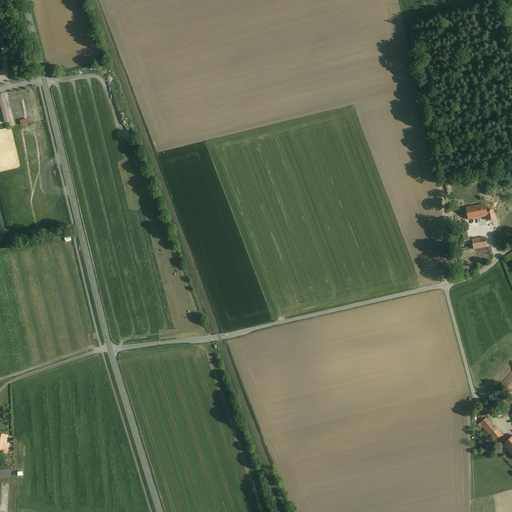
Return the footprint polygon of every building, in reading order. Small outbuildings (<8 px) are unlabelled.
[(4,124),(11,123),(4,92),(0,93),(0,112),(2,122),(4,121),(4,124)] [(482,203),(469,206),(471,217),(484,214),(482,203)] [(484,214),(471,217),(473,224),(486,222),(484,214)] [(466,225),(459,227),(462,241),(469,240),(466,225)] [(485,237),(472,240),(474,249),(487,247),(485,237)] [(498,433),(486,418),(478,425),(480,428),(483,426),(496,442),(503,435),(500,432),(498,433)] [(511,454),(511,453),(511,436),(503,445),(511,454)] [(10,466),(0,467),(0,476),(11,476),(10,466)]
